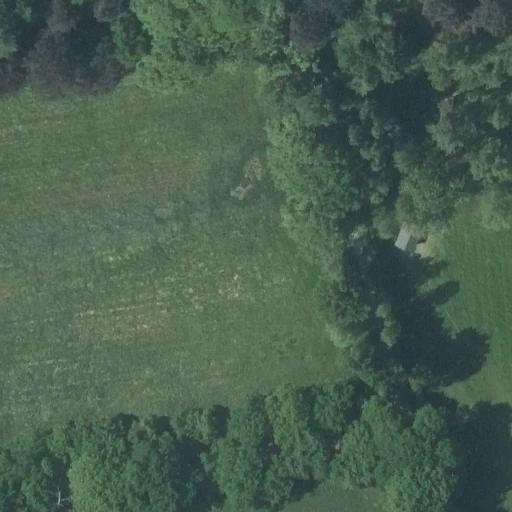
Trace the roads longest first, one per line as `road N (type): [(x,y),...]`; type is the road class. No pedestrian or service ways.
road 1 (track): [(415,439),(276,0)]
road 2 (track): [(0,22),(165,0)]
